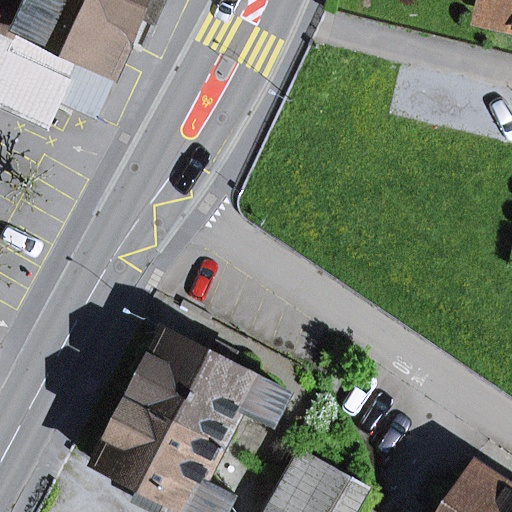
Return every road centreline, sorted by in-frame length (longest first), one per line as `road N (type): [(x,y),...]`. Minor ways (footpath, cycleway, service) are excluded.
road 1 (residential): [(157,187),(511,426)]
road 2 (primary): [(0,468),(157,187)]
road 3 (primary): [(157,187),(258,0)]
